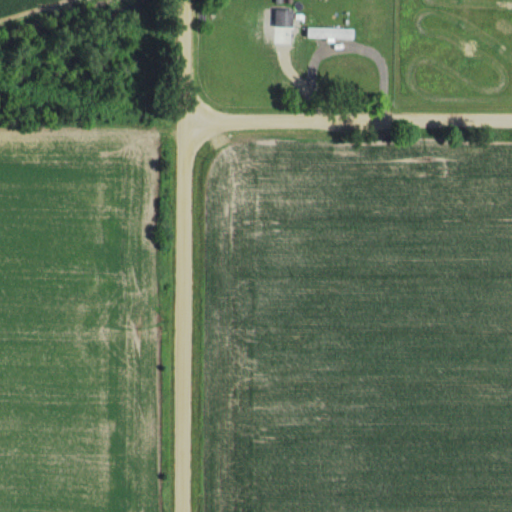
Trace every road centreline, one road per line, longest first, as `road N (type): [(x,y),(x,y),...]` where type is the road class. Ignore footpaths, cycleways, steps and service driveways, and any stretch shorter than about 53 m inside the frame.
road 1 (residential): [(183,511),(184,0)]
road 2 (residential): [(511,117),(186,118)]
